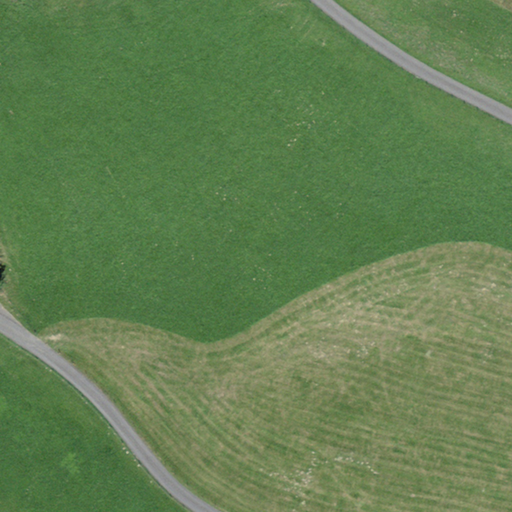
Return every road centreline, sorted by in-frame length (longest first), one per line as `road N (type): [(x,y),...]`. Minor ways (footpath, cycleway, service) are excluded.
road 1 (residential): [(0,323),(73,375),(156,470),(206,511)]
road 2 (residential): [(511,117),(417,68),(323,0)]
